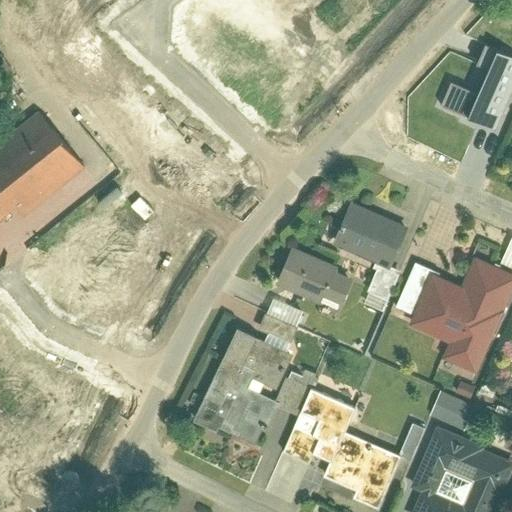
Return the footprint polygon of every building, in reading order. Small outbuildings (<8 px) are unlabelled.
[(456,109),(455,114),(493,127),(511,72),(511,56),(481,45),(466,88),(444,81),(437,102),(456,109)] [(0,56),(0,96),(19,83),(0,56)] [(0,216),(14,205),(23,215),(84,166),(39,111),(0,142),(0,216)] [(331,241),(392,265),(409,220),(349,196),(331,241)] [(277,280),(339,305),(355,265),(292,240),(277,280)] [(438,352),(482,369),(511,292),(511,265),(478,252),(467,281),(444,338),(438,352)] [(444,338),(467,281),(430,267),(407,324),(444,338)] [(192,418),(254,446),(296,352),(234,324),(192,418)] [(322,478),(380,502),(402,448),(348,427),(356,405),(310,387),(284,452),(309,462),(312,452),(329,459),(322,478)] [(425,413),(460,424),(468,399),(433,388),(425,413)] [(493,511),(511,465),(511,452),(446,426),(411,511),(493,511)]
